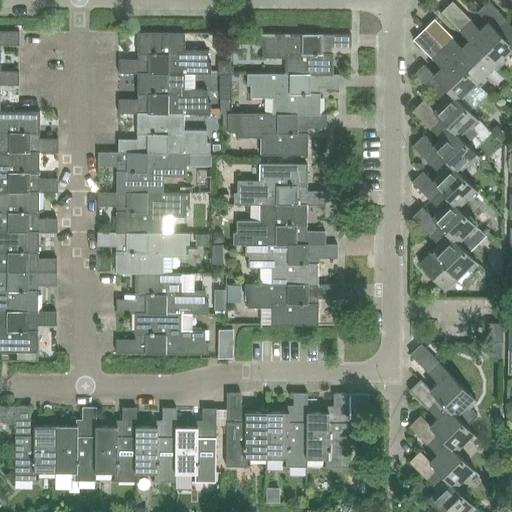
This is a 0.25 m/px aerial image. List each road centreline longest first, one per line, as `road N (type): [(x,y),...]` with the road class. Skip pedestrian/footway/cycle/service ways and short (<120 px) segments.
road 1 (residential): [(85,390),(85,298),(77,271),(79,0)]
road 2 (residential): [(85,390),(169,390),(226,372),(391,373)]
road 3 (residential): [(391,308),(394,1)]
road 4 (residential): [(391,308),(511,309)]
